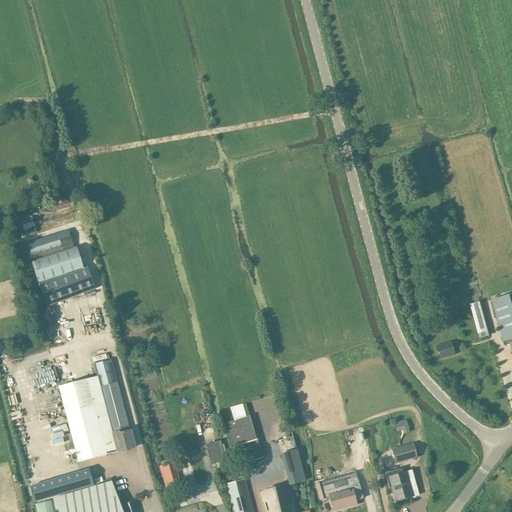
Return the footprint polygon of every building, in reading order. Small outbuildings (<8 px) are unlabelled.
[(32,264),(39,284),(83,268),(76,247),(32,263),(32,264)] [(47,307),(95,289),(87,266),(83,268),(39,284),(47,307)] [(511,294),(491,301),(503,345),(509,344),(511,353),(511,294)] [(450,342),(436,346),(440,359),(453,355),(453,353),(453,352),(450,342)] [(97,376),(113,433),(119,432),(119,433),(130,430),(111,359),(93,364),(96,376),(97,376)] [(111,433),(113,433),(97,376),(96,376),(58,387),(78,463),(116,452),(111,433)] [(236,420),(245,417),(242,404),(230,408),(233,421),(223,425),(230,448),(243,444),(236,420)] [(111,433),(116,452),(116,453),(136,448),(131,430),(130,430),(119,433),(119,432),(113,433),(111,433)] [(264,456),(259,439),(246,443),(251,461),(264,456)] [(216,442),(205,444),(210,465),(221,462),(216,442)] [(392,450),(396,464),(417,458),(413,444),(392,450)] [(297,449),(281,454),(289,486),(305,481),(297,449)] [(221,471),(224,481),(241,477),(239,467),(221,471)] [(33,485),(29,486),(34,502),(38,500),(92,484),(87,469),(33,485)] [(389,489),(391,488),(395,502),(413,497),(409,483),(414,482),(411,471),(397,475),(396,470),(384,473),(389,489)] [(253,511),(245,479),(225,484),(232,511),(253,511)] [(122,511),(119,501),(111,481),(96,486),(52,499),(53,500),(34,505),(36,511),(122,511)] [(322,482),(315,485),(319,500),(327,498),(322,482)] [(293,511),(292,507),(286,486),(261,492),(265,511),(293,511)] [(356,502),(351,488),(350,488),(349,486),(343,488),(344,490),(329,494),(333,511),(341,508),(341,506),(356,502)]
